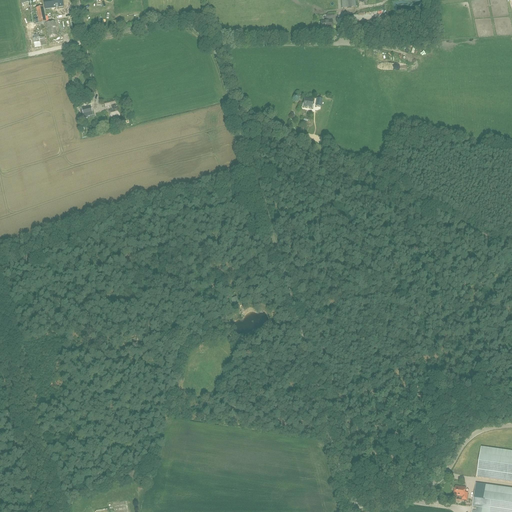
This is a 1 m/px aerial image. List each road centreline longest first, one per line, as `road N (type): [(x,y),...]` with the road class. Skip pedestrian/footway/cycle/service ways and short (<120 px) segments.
road 1 (unclassified): [(350,507),(213,46),(177,20),(84,41),(77,0)]
road 2 (track): [(511,251),(232,102)]
road 3 (unclassified): [(350,507),(433,485),(469,437),(511,425)]
